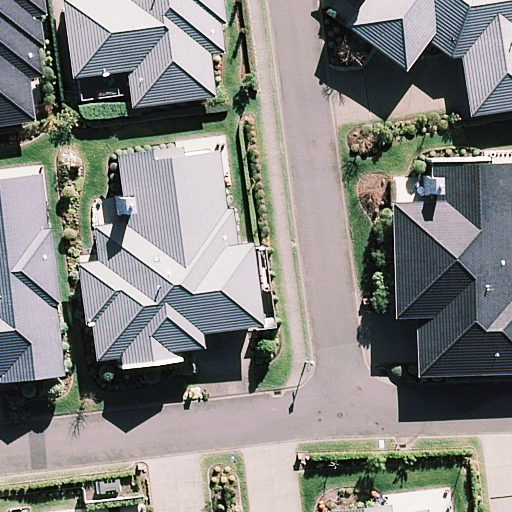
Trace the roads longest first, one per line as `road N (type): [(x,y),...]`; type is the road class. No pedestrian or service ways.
road 1 (residential): [(339,419),(293,0)]
road 2 (residential): [(0,454),(339,419)]
road 3 (residential): [(339,419),(511,414)]
